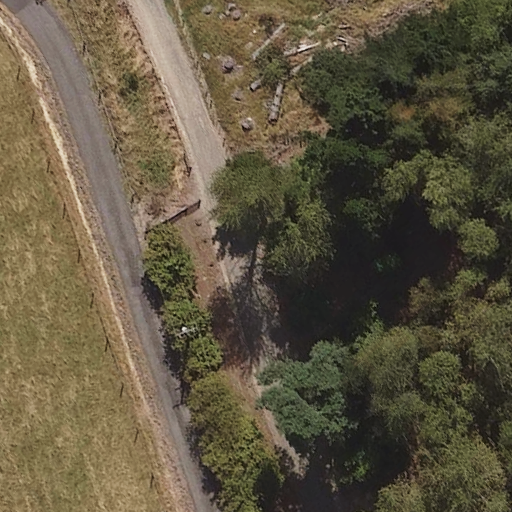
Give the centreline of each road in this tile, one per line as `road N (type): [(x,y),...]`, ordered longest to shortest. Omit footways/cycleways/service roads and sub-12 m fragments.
road 1 (track): [(123,250),(81,110),(41,19),(19,0)]
road 2 (track): [(123,250),(194,511)]
